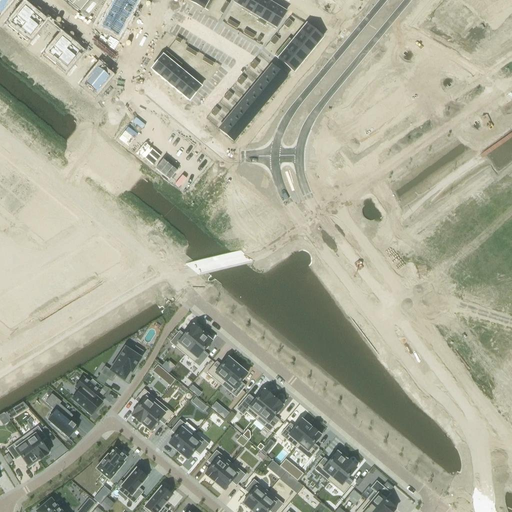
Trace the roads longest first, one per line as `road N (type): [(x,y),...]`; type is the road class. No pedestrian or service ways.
road 1 (residential): [(193,297),(431,498)]
road 2 (tertiary): [(274,156),(290,208),(376,322)]
road 3 (tertiary): [(298,156),(309,119),(407,0)]
road 4 (tertiary): [(382,0),(291,110),(274,156)]
road 5 (tertiary): [(392,311),(315,208),(298,156)]
road 6 (residential): [(140,261),(0,352)]
road 7 (residential): [(137,81),(222,154),(274,156)]
road 8 (residential): [(193,297),(108,424)]
road 9 (tertiary): [(376,322),(474,432)]
road 10 (tertiary): [(474,432),(467,410),(392,311)]
road 11 (residential): [(511,406),(421,290)]
road 12 (residential): [(220,511),(108,424)]
road 13 (residential): [(108,424),(1,508)]
road 14 (residential): [(57,187),(137,81)]
road 15 (residential): [(37,0),(137,81)]
